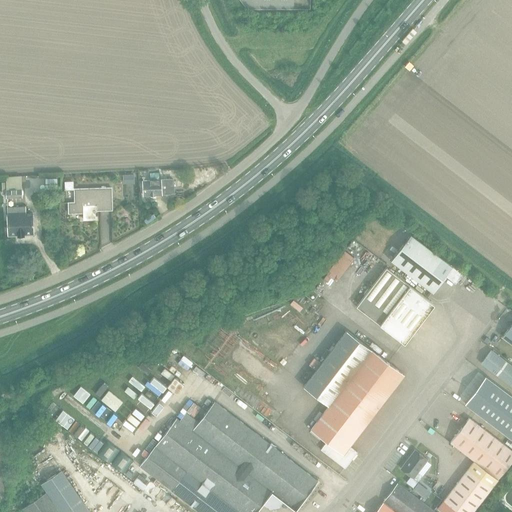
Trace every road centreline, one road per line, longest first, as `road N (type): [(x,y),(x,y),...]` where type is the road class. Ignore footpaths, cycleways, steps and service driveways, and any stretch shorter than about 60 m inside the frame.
road 1 (unclassified): [(0,332),(70,308),(158,263),(261,193),(311,150),(443,0)]
road 2 (primary): [(0,315),(147,252),(227,199),(332,103),(422,0)]
road 3 (unclassified): [(0,299),(158,226),(222,183),(290,117)]
road 4 (unclassified): [(335,511),(495,302)]
road 5 (unclassified): [(290,117),(235,62),(199,0)]
road 6 (unclassified): [(290,117),(369,0)]
